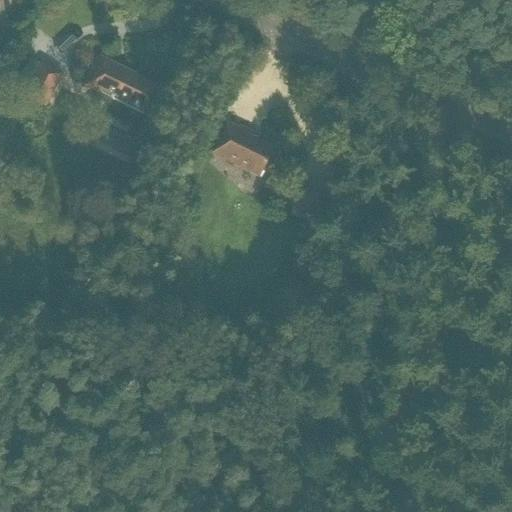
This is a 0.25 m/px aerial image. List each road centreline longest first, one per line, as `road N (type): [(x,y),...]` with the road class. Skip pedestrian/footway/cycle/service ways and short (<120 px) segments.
road 1 (tertiary): [(511,136),(219,0)]
road 2 (track): [(361,511),(378,456),(461,283),(511,249)]
